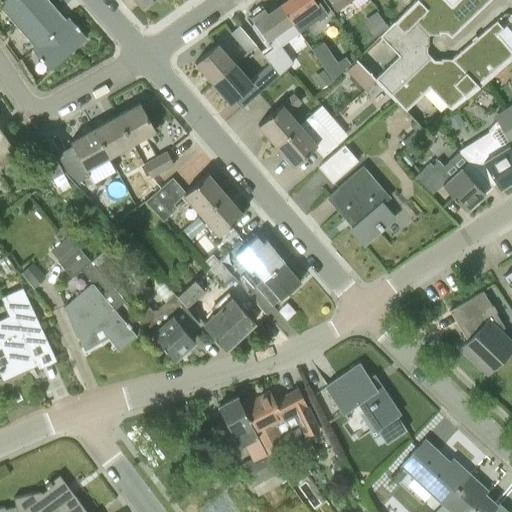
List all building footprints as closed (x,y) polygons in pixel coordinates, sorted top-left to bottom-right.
[(0,0),(0,5),(13,21),(37,0),(0,0)] [(65,20),(47,0),(37,0),(13,21),(35,46),(65,20)] [(286,0),(280,5),(299,32),(317,18),(319,21),(328,14),(319,2),(317,3),(314,0),(286,0)] [(328,0),(335,9),(347,0),(328,0)] [(398,0),(405,8),(413,0),(398,0)] [(458,0),(452,6),(446,0),(416,0),(406,10),(429,35),(429,34),(446,33),(451,37),(489,0),(458,0)] [(281,45),(299,32),(280,5),(268,13),(264,8),(251,18),(272,47),(263,54),(269,63),(279,75),(284,70),(292,62),(281,45)] [(374,37),(388,26),(377,10),(362,21),(374,37)] [(399,56),(375,79),(390,94),(430,56),(426,52),(428,35),(429,35),(406,10),(380,36),(399,56)] [(68,18),(65,20),(35,46),(33,49),(50,69),(85,37),(68,18)] [(483,83),(510,60),(511,58),(511,51),(497,33),(503,28),(496,20),(457,53),(483,83)] [(246,51),(254,44),(239,25),(230,32),(246,51)] [(332,79),(341,70),(321,42),(310,49),(324,68),(332,79)] [(195,62),(212,82),(234,63),(217,43),(195,62)] [(451,110),(483,83),(457,53),(451,59),(434,60),(430,56),(390,94),(405,110),(429,88),(451,110)] [(364,89),(375,79),(355,60),(345,70),(364,89)] [(251,84),(248,80),(234,63),(212,82),(229,103),(251,84)] [(248,80),(251,84),(258,92),(263,88),(279,75),(269,63),(248,80)] [(324,68),(311,78),(319,88),(332,79),(324,68)] [(300,88),(284,70),(279,75),(263,88),(279,106),(258,124),(275,145),(299,124),(289,112),(301,102),(294,93),(300,88)] [(116,115),(131,143),(155,130),(140,102),(116,115)] [(511,141),(511,120),(509,116),(511,114),(511,111),(508,106),(495,114),(511,141)] [(463,125),(456,112),(446,118),(454,131),(463,125)] [(299,124),(275,145),(292,165),(314,147),(322,157),(337,144),(311,114),(299,124)] [(93,128),(109,155),(131,143),(116,115),(93,128)] [(406,147),(425,130),(414,120),(397,136),(406,147)] [(109,155),(93,128),(58,147),(69,166),(80,160),(85,168),(109,155)] [(2,131),(0,131),(0,172),(2,171),(0,168),(0,165),(18,154),(2,131)] [(460,150),(492,185),(496,182),(500,188),(511,179),(511,149),(509,145),(501,150),(490,132),(460,150)] [(358,161),(344,145),(318,167),(332,184),(358,161)] [(150,177),(174,164),(165,150),(142,163),(150,177)] [(492,185),(460,150),(443,165),(439,160),(433,165),(430,162),(426,166),(465,209),(492,185)] [(54,188),(67,181),(51,151),(38,158),(54,188)] [(380,231),(383,228),(379,223),(391,214),(381,203),(388,197),(362,167),(328,197),(353,227),(350,229),(363,243),(379,229),(380,231)] [(201,214),(225,193),(207,173),(183,193),(201,214)] [(172,176),(154,191),(144,200),(162,220),(176,207),(169,199),(182,188),(172,176)] [(242,213),(225,193),(201,214),(218,233),(242,213)] [(250,269),(245,273),(254,285),(283,261),(266,241),(262,244),(256,236),(236,253),(250,269)] [(97,280),(105,290),(111,285),(105,277),(98,269),(76,245),(58,261),(71,277),(85,266),(97,280)] [(212,267),(218,261),(220,260),(214,253),(206,261),(212,267)] [(116,268),(109,259),(98,269),(105,277),(116,268)] [(223,267),(218,261),(212,267),(209,269),(223,284),(232,276),(223,267)] [(254,285),(246,291),(251,297),(264,312),(273,305),(272,304),(279,298),(280,298),(300,281),(283,261),(254,285)] [(245,273),(237,280),(246,291),(254,285),(245,273)] [(176,295),(187,306),(204,290),(194,279),(176,295)] [(124,300),(111,285),(105,290),(101,294),(92,284),(65,307),(84,348),(85,348),(85,346),(99,339),(92,326),(98,321),(119,347),(135,334),(114,309),(124,300)] [(38,366),(54,359),(31,307),(22,287),(0,297),(8,315),(0,318),(0,368),(4,378),(37,363),(38,366)] [(504,326),(482,290),(449,310),(451,313),(453,311),(461,325),(462,324),(470,338),(460,348),(486,373),(499,359),(511,345),(511,341),(500,330),(504,326)] [(192,312),(201,322),(225,348),(254,321),(227,291),(210,308),(204,301),(192,312)] [(187,306),(176,295),(175,294),(171,298),(170,298),(168,298),(158,307),(157,309),(151,310),(148,306),(137,316),(173,358),(194,340),(189,334),(201,322),(192,312),(191,313),(186,307),(187,306)] [(376,427),(377,427),(387,442),(407,429),(397,414),(398,413),(379,384),(374,387),(359,364),(326,386),(343,410),(358,400),(376,427)] [(266,453),(270,455),(286,447),(285,445),(318,429),(298,388),(275,400),(269,390),(242,405),(266,453)] [(278,470),(270,455),(266,453),(242,405),(237,395),(218,405),(238,446),(245,443),(253,459),(240,465),(251,485),(278,470)] [(429,458),(417,447),(401,464),(409,470),(398,482),(421,503),(432,491),(444,502),(469,474),(458,465),(456,469),(435,451),(429,458)] [(331,467),(335,474),(346,469),(340,458),(333,462),(331,467)] [(453,511),(489,511),(495,506),(475,487),(479,483),(469,474),(444,502),(454,511),(453,511)] [(71,496),(58,479),(40,491),(13,497),(15,503),(0,506),(0,511),(52,511),(56,509),(58,511),(87,511),(74,494),(71,496)]
